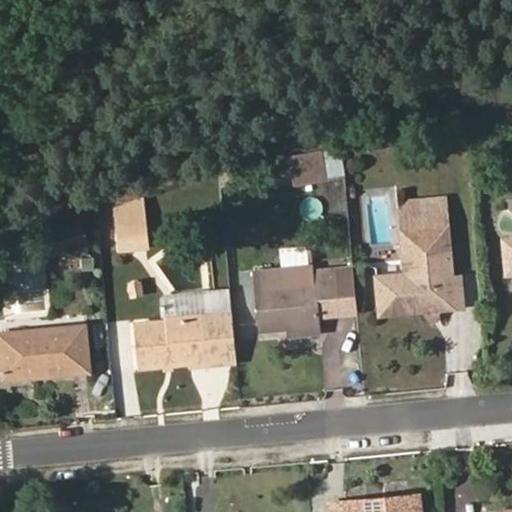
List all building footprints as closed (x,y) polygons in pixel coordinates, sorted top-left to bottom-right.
[(291,183),(342,176),(340,147),(318,150),(319,162),(288,166),(291,183)] [(286,155),(288,166),(319,162),(318,150),(286,155)] [(118,225),(143,222),(141,194),(115,203),(118,225)] [(444,206),(443,195),(419,197),(420,207),(444,206)] [(413,261),(403,271),(375,273),(379,310),(422,306),(437,305),(449,304),(445,274),(451,273),(444,206),(420,207),(419,197),(407,198),(413,261)] [(120,250),(145,248),(143,222),(118,225),(120,250)] [(84,243),(77,224),(50,234),(57,252),(84,243)] [(505,270),(511,269),(511,235),(502,237),(505,270)] [(337,307),(354,306),(350,260),(333,262),(337,307)] [(316,309),(337,307),(333,262),(312,264),(314,277),(280,280),(251,283),(256,326),(288,323),(317,320),(316,309)] [(312,264),(279,267),(280,280),(314,277),(312,264)] [(449,304),(463,304),(459,272),(451,273),(445,274),(449,304)] [(422,306),(430,320),(437,305),(422,306)] [(211,360),(235,358),(230,310),(206,313),(211,360)] [(165,317),(165,320),(134,323),(138,368),(190,362),(208,360),(211,360),(206,313),(165,317)] [(93,371),(88,318),(0,326),(0,348),(3,380),(93,371)] [(289,333),(318,330),(317,320),(288,323),(289,333)] [(190,369),(210,367),(208,360),(190,362),(190,369)] [(413,511),(411,494),(383,497),(384,507),(360,510),(359,500),(347,501),(347,511),(413,511)] [(383,497),(359,500),(360,510),(384,507),(383,497)] [(334,511),(347,511),(347,501),(333,503),(334,511)]
